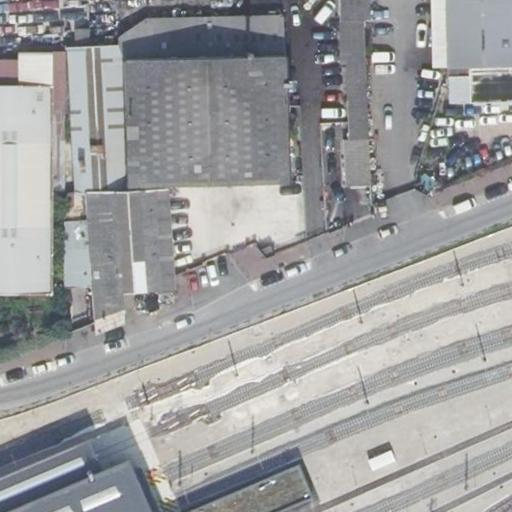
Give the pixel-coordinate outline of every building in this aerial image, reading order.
[(354,185),(354,195),(354,204),(369,204),(367,158),(360,21),(367,20),(366,0),(335,0),(337,63),(343,63),(349,186),(354,185)] [(511,0),(442,0),(445,81),(467,80),(467,105),(511,103),(511,0)] [(90,190),(93,323),(123,312),(123,294),(146,294),(147,303),(173,293),(168,185),(282,177),(279,16),(224,17),(224,5),(182,6),(182,17),(145,18),(114,39),(113,43),(62,45),(77,191),(90,190)] [(0,106),(49,108),(49,87),(0,85),(0,106)] [(0,305),(45,306),(49,108),(0,106),(0,305)] [(173,304),(173,293),(147,303),(147,314),(173,304)] [(123,312),(93,323),(94,333),(123,322),(123,312)] [(298,467),(191,511),(146,511),(135,485),(127,466),(102,477),(94,457),(88,443),(0,479),(0,511),(285,511),(312,501),(298,467)]
